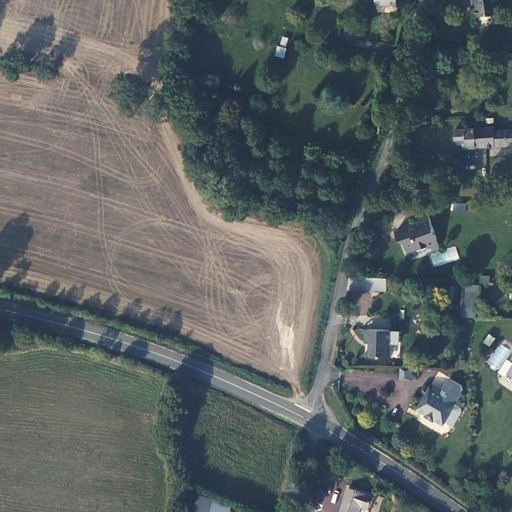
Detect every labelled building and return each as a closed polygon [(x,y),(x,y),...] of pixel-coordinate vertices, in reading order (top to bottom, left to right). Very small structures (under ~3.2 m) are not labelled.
[(478,0),(479,4),(477,5),(479,18),(500,15),(497,0),(478,0)] [(276,46),(274,56),(284,58),(286,48),(276,46)] [(464,148),(485,148),(484,130),(455,131),(456,141),(464,141),(464,148)] [(485,148),(511,146),(511,131),(495,132),(495,130),(484,130),(485,148)] [(486,167),(486,149),(474,149),(473,166),(486,167)] [(450,211),(465,213),(466,204),(451,202),(450,211)] [(439,247),(427,216),(415,221),(416,223),(408,226),(409,229),(395,234),(398,243),(403,241),(407,253),(416,250),(417,252),(429,248),(433,250),(439,247)] [(479,275),(478,284),(489,285),(490,276),(479,275)] [(387,293),(388,280),(359,279),(351,278),(349,291),(387,293)] [(450,303),(448,315),(458,316),(460,304),(450,303)] [(461,310),(461,319),(476,320),(476,310),(461,310)] [(373,358),(390,358),(392,332),(369,332),(369,343),(373,343),(373,358)] [(488,333),(483,342),(490,347),(495,338),(488,333)] [(400,369),(400,380),(413,380),(413,370),(400,369)] [(441,399),(425,389),(411,410),(421,416),(419,418),(427,424),(429,422),(436,427),(437,427),(451,406),(449,405),(457,392),(458,388),(446,381),(439,391),(444,394),(441,399)] [(455,409),(451,406),(437,427),(442,430),(445,430),(456,413),(455,409)] [(359,511),(361,506),(369,508),(373,495),(346,488),(340,511),(359,511)] [(229,511),(231,505),(196,496),(191,511),(229,511)]
